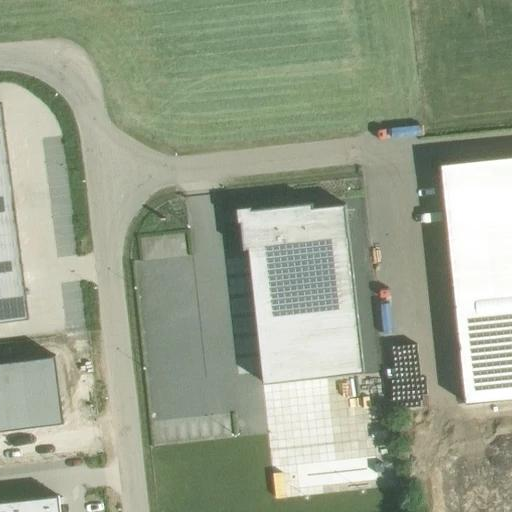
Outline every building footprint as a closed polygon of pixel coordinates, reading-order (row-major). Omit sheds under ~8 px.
[(3,103),(0,103),(0,321),(29,318),(3,103)] [(511,155),(441,163),(465,403),(511,398),(511,155)] [(251,207),(249,207),(249,210),(241,211),(242,220),(241,220),(244,248),(249,248),(263,383),(364,372),(346,203),(314,207),(313,202),(251,209),(251,207)] [(153,245),(163,244),(164,255),(179,254),(178,237),(184,237),(183,232),(152,235),(153,245)] [(55,355),(28,359),(36,426),(64,422),(55,355)] [(28,359),(0,362),(0,368),(7,429),(36,426),(28,359)] [(60,511),(59,495),(0,501),(0,511),(60,511)]
